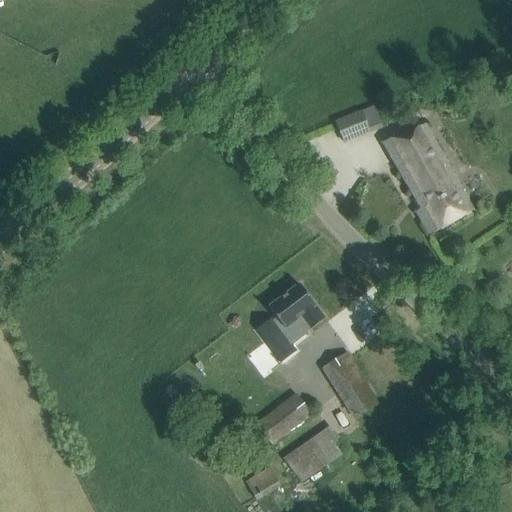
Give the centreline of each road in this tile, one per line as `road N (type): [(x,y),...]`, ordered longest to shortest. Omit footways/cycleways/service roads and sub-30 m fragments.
road 1 (unclassified): [(511,373),(351,228),(254,126),(201,54)]
road 2 (tertiary): [(0,242),(201,54)]
